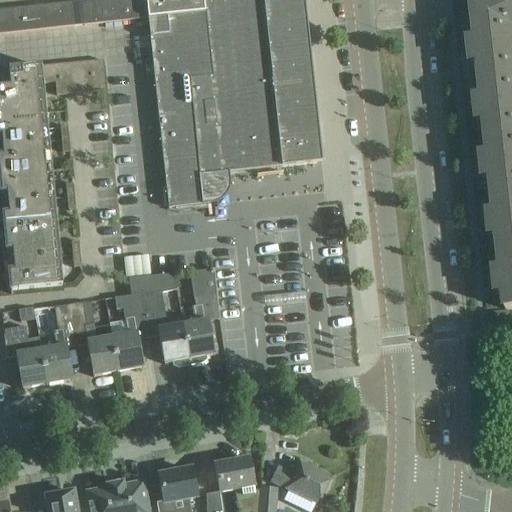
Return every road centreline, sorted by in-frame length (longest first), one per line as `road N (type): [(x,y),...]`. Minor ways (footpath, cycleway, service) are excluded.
road 1 (residential): [(399,381),(0,449)]
road 2 (tertiary): [(367,0),(399,381)]
road 3 (tertiary): [(446,375),(411,0)]
